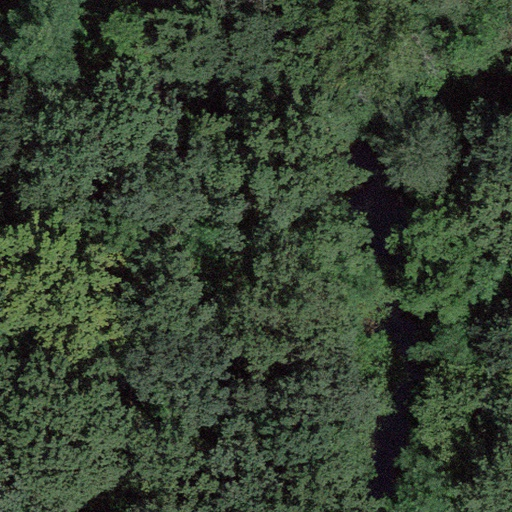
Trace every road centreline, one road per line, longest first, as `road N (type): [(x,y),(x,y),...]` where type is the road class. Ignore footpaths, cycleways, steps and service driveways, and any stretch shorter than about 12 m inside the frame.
road 1 (track): [(511,43),(148,73)]
road 2 (track): [(0,167),(148,73)]
road 3 (track): [(148,73),(0,80)]
